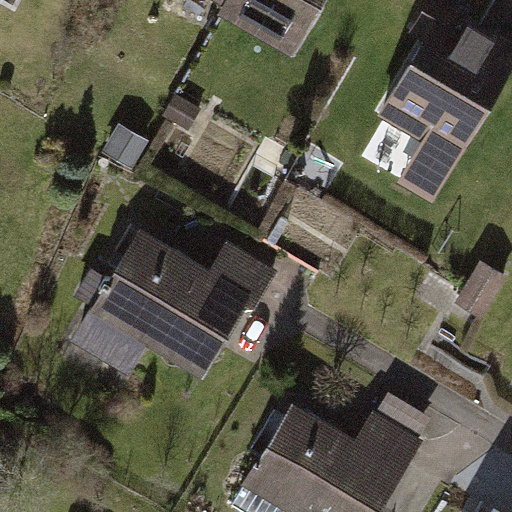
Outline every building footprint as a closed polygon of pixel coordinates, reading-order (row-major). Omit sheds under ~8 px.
[(205,0),(225,11),(230,0),(205,0)] [(329,0),(230,0),(225,11),(218,24),(294,65),(329,0)] [(511,44),(440,6),(377,121),(460,166),(511,71),(511,44)] [(308,184),(360,184),(361,135),(309,134),(308,184)] [(88,308),(62,353),(130,392),(151,355),(206,386),(271,271),(228,246),(211,276),(143,238),(99,315),(88,308)] [(293,408),(244,493),(277,511),(380,511),(431,424),(388,399),(360,447),(293,408)]
